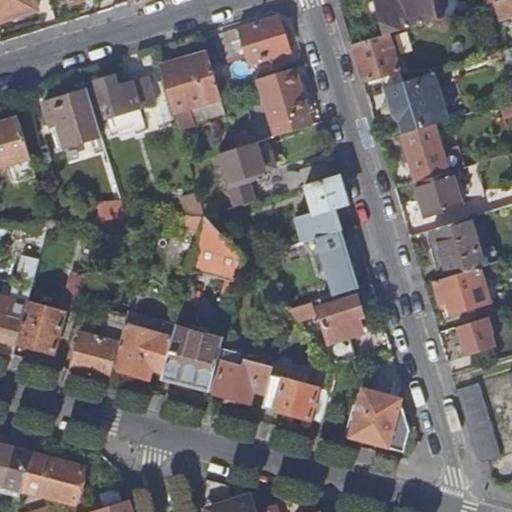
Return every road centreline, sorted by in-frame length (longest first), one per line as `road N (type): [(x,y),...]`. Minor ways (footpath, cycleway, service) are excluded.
road 1 (residential): [(466,511),(310,0)]
road 2 (residential): [(459,511),(142,437)]
road 3 (residential): [(0,66),(226,0)]
road 4 (residential): [(142,437),(0,398)]
